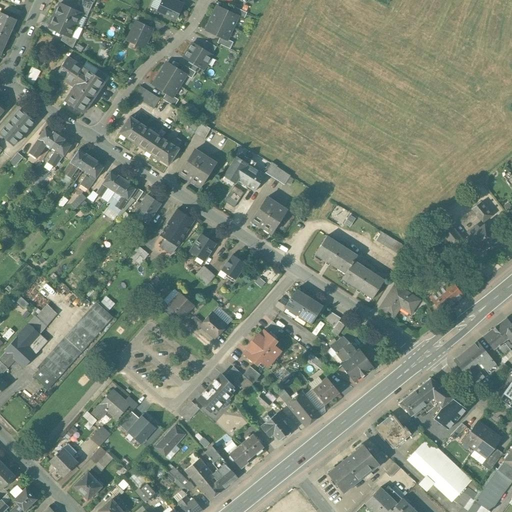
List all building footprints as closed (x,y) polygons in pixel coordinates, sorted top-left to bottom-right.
[(88,1),(85,0),(79,0),(77,4),(90,10),(93,3),(88,1)] [(173,0),(162,0),(157,11),(176,19),(183,4),(173,0)] [(74,10),(60,4),(54,16),(75,25),(81,14),(81,13),(74,10)] [(90,10),(77,4),(74,10),(81,13),(81,14),(87,16),(90,10)] [(231,13),(217,7),(212,18),(232,28),(237,17),(238,16),(231,13)] [(247,13),(234,7),(231,13),(238,16),(237,17),(244,19),(247,13)] [(16,19),(0,12),(0,13),(0,33),(8,37),(16,19)] [(75,25),(54,16),(49,27),(64,34),(70,37),(75,25)] [(232,28),(212,18),(206,30),(220,37),(227,40),(227,39),(232,28)] [(164,26),(152,20),(149,25),(162,31),(164,26)] [(152,29),(136,22),(128,41),(143,48),(152,29)] [(70,37),(64,34),(61,40),(73,48),(77,39),(70,37)] [(227,40),(220,37),(217,43),(230,49),(233,42),(227,39),(227,40)] [(216,47),(206,41),(202,48),(212,55),(216,47)] [(202,48),(192,43),(183,58),(194,64),(203,70),(212,55),(202,48)] [(83,67),(68,57),(56,75),(74,87),(81,78),(77,75),(83,67)] [(180,71),(167,63),(160,74),(179,86),(186,75),(186,74),(180,71)] [(203,70),(194,64),(191,69),(195,72),(201,75),(204,70),(203,70)] [(191,69),(183,65),(180,71),(186,74),(186,75),(191,78),(195,72),(191,69)] [(26,80),(35,83),(40,70),(31,66),(26,80)] [(83,67),(77,75),(81,78),(74,87),(65,101),(83,113),(105,81),(95,75),(83,67)] [(108,76),(98,69),(95,75),(105,81),(108,76)] [(179,86),(160,74),(153,85),(166,93),(172,97),(173,96),(179,86)] [(160,99),(140,86),(134,96),(154,109),(160,99)] [(178,100),(173,96),(172,97),(166,93),(162,99),(174,107),(178,100)] [(20,109),(0,132),(0,133),(13,145),(34,121),(20,109)] [(130,116),(119,133),(152,155),(153,155),(163,139),(130,116)] [(199,124),(194,121),(188,132),(193,135),(199,124)] [(211,129),(200,123),(194,134),(204,140),(211,129)] [(59,135),(46,127),(38,139),(38,140),(46,145),(50,148),(59,135)] [(71,144),(59,135),(50,148),(55,151),(63,156),(71,144)] [(181,141),(176,137),(173,138),(169,143),(177,148),(178,146),(179,147),(181,141)] [(169,143),(164,140),(164,139),(163,139),(153,155),(152,157),(159,161),(160,160),(168,165),(178,149),(177,148),(169,143)] [(38,140),(31,151),(38,155),(46,145),(38,140)] [(80,149),(64,173),(72,178),(79,167),(83,170),(91,157),(80,149)] [(215,164),(194,150),(180,172),(201,186),(215,164)] [(63,156),(55,151),(48,162),(55,167),(63,156)] [(23,158),(18,153),(9,162),(15,167),(23,158)] [(241,160),(236,156),(224,176),(235,183),(237,180),(255,191),(265,175),(253,167),(256,163),(244,155),(241,160)] [(104,166),(91,157),(83,170),(88,173),(81,184),(88,189),(104,166)] [(271,162),(265,173),(270,176),(277,167),(277,166),(271,162)] [(290,176),(277,167),(270,176),(284,185),(290,176)] [(124,179),(111,170),(96,192),(102,196),(108,188),(115,192),(124,179)] [(139,189),(124,179),(115,192),(106,206),(118,214),(130,197),(132,198),(139,189)] [(244,192),(234,186),(224,201),(234,208),(244,192)] [(139,189),(132,198),(137,201),(143,192),(139,189)] [(148,195),(136,212),(144,217),(142,220),(147,223),(161,204),(148,195)] [(266,198),(252,219),(272,233),(286,211),(266,198)] [(480,202),(471,210),(482,223),(491,216),(480,202)] [(194,220),(176,209),(160,235),(165,238),(161,245),(173,253),(177,246),(194,220)] [(484,225),(479,229),(477,227),(468,233),(470,236),(463,242),(475,257),(496,240),(484,225)] [(461,240),(450,226),(441,234),(452,247),(461,240)] [(411,250),(381,232),(375,240),(405,259),(411,250)] [(215,245),(200,235),(190,251),(205,261),(215,245)] [(357,255),(327,236),(315,254),(345,274),(354,260),(357,255)] [(138,246),(130,256),(140,265),(149,254),(138,246)] [(245,264),(234,257),(229,265),(227,263),(222,271),(227,274),(225,276),(233,282),(245,264)] [(354,260),(345,274),(342,279),(372,298),(384,280),(354,260)] [(204,267),(196,276),(200,280),(208,271),(204,267)] [(208,271),(200,280),(206,285),(214,276),(208,271)] [(260,276),(255,281),(261,287),(266,282),(260,276)] [(452,281),(431,298),(443,312),(463,296),(452,281)] [(395,285),(380,308),(394,317),(401,306),(411,313),(419,300),(395,285)] [(296,290),(285,307),(298,315),(309,298),(296,290)] [(193,305),(179,293),(169,305),(178,314),(182,317),(193,305)] [(20,296),(17,301),(26,308),(30,304),(20,296)] [(322,307),(309,298),(298,315),(311,323),(322,307)] [(178,314),(169,305),(165,301),(159,308),(173,320),(178,314)] [(113,318),(98,303),(72,332),(88,346),(113,318)] [(58,315),(47,305),(29,324),(40,335),(58,315)] [(335,315),(330,311),(324,320),(329,324),(335,315)] [(226,326),(211,313),(203,323),(201,325),(202,326),(215,338),(226,326)] [(341,319),(335,315),(329,324),(335,328),(339,321),(341,319)] [(203,323),(195,316),(189,323),(197,331),(202,326),(201,325),(203,323)] [(511,334),(511,324),(506,317),(494,327),(505,340),(508,338),(511,334)] [(281,329),(273,321),(265,331),(273,338),(281,329)] [(335,328),(332,332),(337,336),(344,325),(339,321),(335,328)] [(29,324),(5,351),(6,352),(0,359),(0,362),(7,368),(15,360),(23,367),(35,354),(28,347),(40,335),(29,324)] [(505,340),(494,327),(483,336),(493,349),(495,348),(504,341),(505,340)] [(264,330),(260,336),(257,334),(246,347),(249,349),(244,355),(256,365),(259,361),(266,367),(280,350),(273,344),(276,340),(273,338),(265,331),(264,330)] [(88,346),(72,332),(59,346),(74,361),(88,346)] [(47,341),(40,335),(28,347),(35,354),(47,341)] [(359,349),(356,352),(350,343),(343,337),(337,341),(339,343),(365,376),(374,368),(359,349)] [(365,376),(339,343),(337,341),(330,347),(337,354),(343,362),(340,364),(355,383),(365,376)] [(477,341),(455,359),(455,361),(464,373),(465,371),(471,378),(480,372),(475,364),(477,362),(479,364),(481,363),(485,368),(493,361),(477,341)] [(504,341),(495,348),(501,356),(510,349),(504,341)] [(74,361),(59,346),(48,358),(49,360),(63,372),(74,361)] [(511,351),(510,349),(501,356),(501,362),(504,364),(508,359),(511,355),(511,351)] [(63,372),(49,360),(39,371),(53,384),(63,372)] [(334,372),(320,360),(315,365),(329,376),(334,372)] [(504,364),(501,362),(498,366),(507,373),(510,368),(504,364)] [(247,379),(234,366),(223,377),(232,386),(236,382),(240,386),(247,379)] [(260,375),(250,366),(243,375),(253,384),(260,375)] [(291,375),(283,366),(274,374),(283,383),(291,375)] [(53,384),(39,371),(34,377),(48,390),(53,384)] [(480,372),(471,378),(472,380),(474,379),(476,382),(484,377),(480,372)] [(202,395),(198,400),(211,412),(215,408),(217,410),(221,406),(222,407),(229,399),(228,398),(232,393),(230,391),(233,387),(232,386),(223,377),(221,374),(216,380),(215,379),(211,384),(212,384),(206,391),(205,390),(201,395),(202,395)] [(338,393),(326,378),(322,381),(323,381),(313,389),(325,404),(338,393)] [(467,404),(431,378),(414,391),(399,403),(405,410),(406,409),(411,416),(426,405),(429,408),(437,401),(442,408),(440,409),(448,419),(467,404)] [(511,381),(500,398),(511,406),(511,381)] [(299,394),(298,393),(291,398),(281,386),(276,391),(306,427),(321,415),(302,391),(299,394)] [(126,401),(113,390),(92,413),(99,419),(107,410),(117,419),(129,405),(130,405),(126,401)] [(270,404),(260,394),(257,398),(266,408),(270,404)] [(138,405),(129,397),(126,401),(130,405),(129,405),(134,409),(138,405)] [(199,408),(192,402),(187,406),(195,413),(199,409),(199,408)] [(467,404),(448,419),(456,429),(462,423),(475,410),(467,404)] [(195,413),(187,406),(180,415),(188,422),(195,413)] [(89,410),(84,415),(94,424),(98,419),(89,410)] [(131,412),(120,425),(128,433),(129,432),(128,432),(140,419),(131,412)] [(277,413),(272,418),(268,413),(262,418),(266,423),(261,426),(269,437),(273,434),(278,440),(280,439),(283,440),(289,435),(290,431),(291,430),(277,413)] [(402,428),(390,413),(388,415),(389,417),(378,426),(377,424),(377,425),(395,448),(396,448),(395,446),(408,435),(403,428),(402,428)] [(154,428),(142,417),(140,419),(128,432),(129,432),(141,443),(154,428)] [(420,431),(409,421),(408,422),(409,423),(403,428),(408,435),(411,438),(412,438),(411,437),(419,432),(420,431)] [(477,422),(463,440),(475,449),(489,430),(477,422)] [(456,429),(450,435),(454,440),(467,427),(462,423),(456,429)] [(184,434),(175,426),(156,447),(165,456),(184,434)] [(98,430),(91,439),(100,446),(107,437),(98,430)] [(489,430),(475,449),(487,457),(501,439),(489,430)] [(263,447),(253,434),(240,445),(250,457),(256,453),(257,454),(262,451),(261,449),(263,447)] [(211,443),(207,438),(202,442),(206,447),(211,443)] [(471,480),(439,449),(427,438),(422,444),(466,485),(471,480)] [(240,445),(237,447),(233,442),(225,449),(241,468),(248,462),(246,460),(250,457),(240,445)] [(497,469),(496,468),(477,493),(466,486),(466,485),(422,444),(408,459),(452,500),(453,499),(470,511),(489,511),(511,481),(497,469)] [(177,445),(166,457),(170,460),(180,448),(177,445)] [(363,445),(328,474),(344,493),(379,464),(363,445)] [(220,456),(212,446),(204,452),(209,458),(208,458),(209,460),(210,459),(218,469),(213,474),(224,488),(238,477),(225,465),(227,463),(220,456)] [(100,447),(90,458),(96,463),(106,452),(100,447)] [(511,448),(497,469),(511,481),(511,448)] [(63,449),(50,462),(59,471),(58,472),(63,477),(77,463),(75,461),(78,459),(74,455),(71,457),(63,449)] [(497,449),(487,463),(492,467),(502,453),(497,449)] [(213,474),(199,458),(185,470),(209,500),(224,488),(213,474)] [(14,476),(0,462),(0,487),(1,488),(14,476)] [(395,463),(385,473),(390,478),(400,467),(395,463)] [(174,467),(169,472),(175,477),(179,473),(174,467)] [(88,473),(74,486),(87,499),(101,486),(100,486),(102,484),(99,481),(97,482),(88,473)] [(194,488),(189,483),(179,473),(175,477),(190,491),(194,488)] [(158,493),(147,481),(136,490),(146,503),(158,493)] [(402,498),(389,486),(385,491),(398,503),(402,498)] [(381,487),(366,504),(374,511),(388,511),(398,503),(385,491),(381,487)] [(36,499),(25,488),(13,499),(19,505),(23,510),(24,511),(36,499)] [(185,490),(180,494),(183,498),(186,495),(188,494),(185,490)] [(190,500),(186,495),(183,498),(178,502),(182,507),(178,510),(180,511),(199,511),(202,510),(193,498),(190,500)] [(416,511),(402,498),(398,503),(388,511),(416,511)] [(1,499),(0,500),(0,511),(3,511),(9,507),(1,499)] [(122,511),(112,499),(99,510),(100,511),(122,511)]
